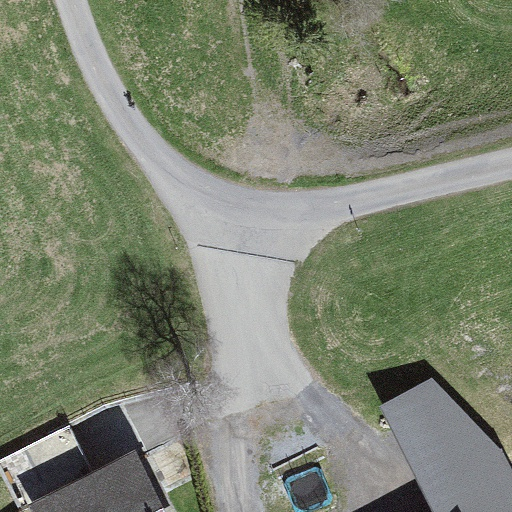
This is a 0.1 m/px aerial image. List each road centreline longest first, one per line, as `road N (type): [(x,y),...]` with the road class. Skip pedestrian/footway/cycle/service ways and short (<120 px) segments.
road 1 (unclassified): [(511,166),(306,212),(243,211),(184,188),(135,132),(102,82),(70,0)]
road 2 (track): [(243,211),(252,511)]
